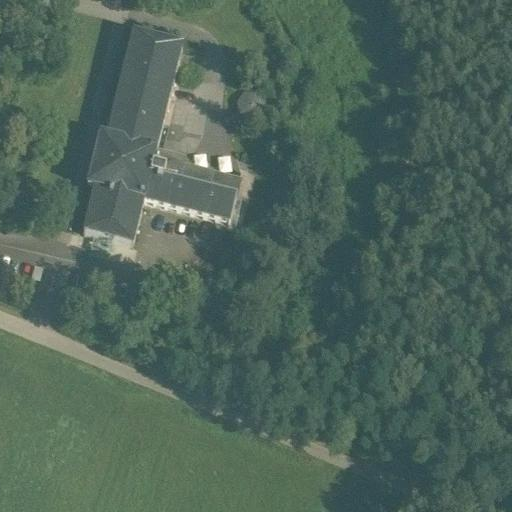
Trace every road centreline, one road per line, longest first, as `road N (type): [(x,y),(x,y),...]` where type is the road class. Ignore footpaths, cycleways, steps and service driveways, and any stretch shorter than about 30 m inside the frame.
road 1 (track): [(36,0),(219,52),(223,87),(206,157)]
road 2 (track): [(45,342),(73,264),(157,283),(171,228)]
